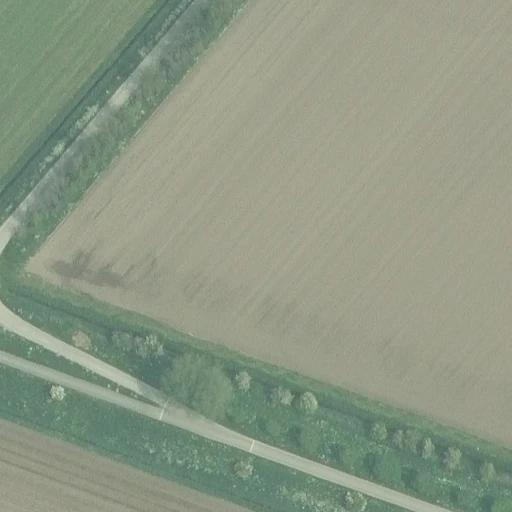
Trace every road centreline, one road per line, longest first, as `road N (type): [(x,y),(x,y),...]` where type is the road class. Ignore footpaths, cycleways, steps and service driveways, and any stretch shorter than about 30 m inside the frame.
road 1 (unclassified): [(0,239),(203,0)]
road 2 (unclassified): [(425,511),(201,429)]
road 3 (unclassified): [(0,311),(167,402),(201,429)]
road 4 (unclassified): [(201,429),(0,356)]
